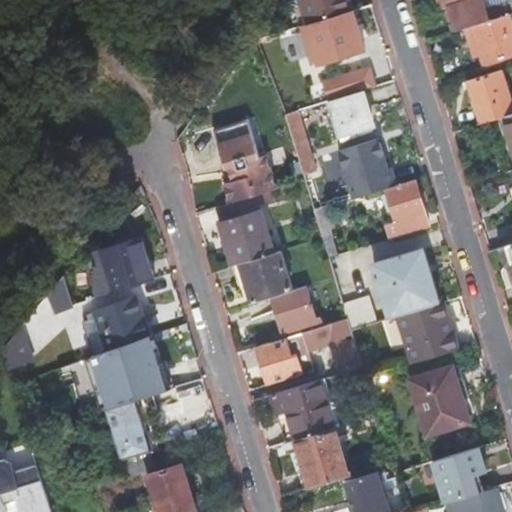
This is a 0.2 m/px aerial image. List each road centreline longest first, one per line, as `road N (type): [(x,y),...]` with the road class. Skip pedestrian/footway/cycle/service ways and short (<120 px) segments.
road 1 (residential): [(511,407),(384,0)]
road 2 (residential): [(269,511),(158,146)]
